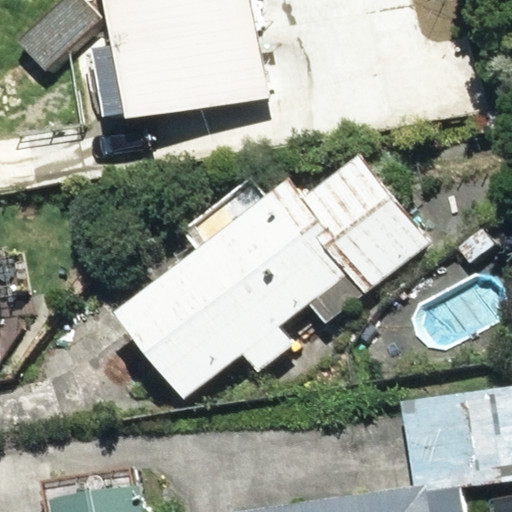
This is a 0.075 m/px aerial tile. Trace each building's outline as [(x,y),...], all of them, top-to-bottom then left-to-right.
[(83,0),(30,50),(57,78),(115,23),(92,0),(83,0)] [(112,81),(119,125),(162,117),(163,124),(260,108),(244,6),(267,2),(267,0),(130,0),(143,75),(112,81)] [(440,0),(443,17),(484,12),(482,0),(440,0)] [(511,51),(494,54),(499,97),(511,95),(511,51)] [(337,87),(350,136),(426,118),(415,68),(337,87)] [(138,322),(203,405),(259,362),(270,375),(375,294),(380,301),(449,248),(383,162),(327,205),(313,187),(138,322)] [(511,227),(498,229),(499,248),(511,247),(511,227)] [(0,370),(12,369),(0,299),(0,370)] [(330,511),(477,511),(474,495),(511,489),(511,398),(416,413),(428,497),(330,511)] [(162,511),(159,496),(76,511),(162,511)]
